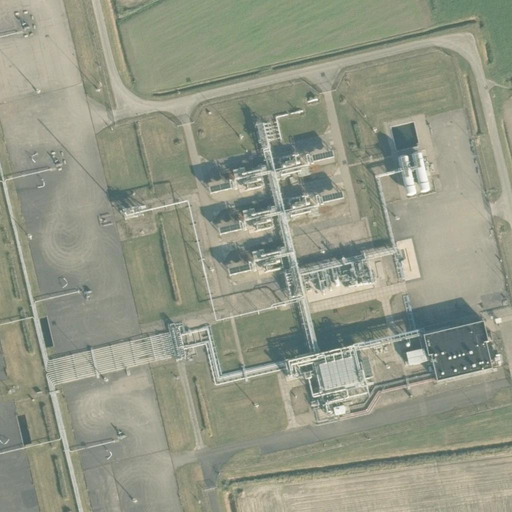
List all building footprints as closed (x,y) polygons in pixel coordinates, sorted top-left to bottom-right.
[(336,151),(311,154),(312,160),(337,157),(336,151)] [(422,191),(434,188),(425,151),(411,155),(404,157),(407,170),(406,170),(412,194),(420,192),(418,182),(420,182),(422,191)] [(214,191),(234,188),(234,182),(213,184),(214,191)] [(224,233),(244,228),(243,222),(222,227),(224,233)] [(233,272),(253,270),(252,264),(233,266),(233,272)] [(433,357),(439,382),(494,369),(488,344),(491,343),(486,323),(425,337),(430,357),(433,357)] [(421,330),(385,336),(386,342),(422,335),(421,330)]
